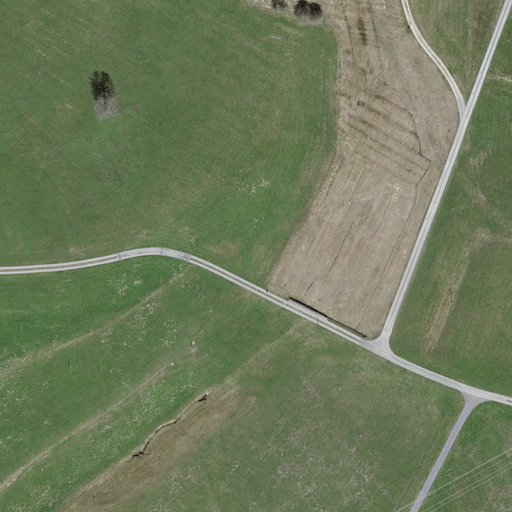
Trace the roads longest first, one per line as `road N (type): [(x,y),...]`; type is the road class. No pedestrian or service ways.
road 1 (track): [(511,402),(376,352),(173,251),(0,270)]
road 2 (track): [(376,352),(511,2)]
road 3 (track): [(403,0),(464,129)]
road 4 (track): [(476,392),(413,511)]
